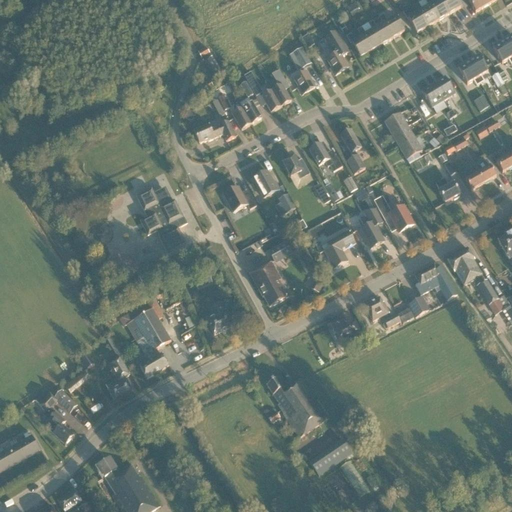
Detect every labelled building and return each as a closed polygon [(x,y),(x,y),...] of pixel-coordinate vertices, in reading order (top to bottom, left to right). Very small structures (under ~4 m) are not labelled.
[(441,1),(439,2),(433,5),(429,0),(426,0),(424,1),(429,8),(430,8),(439,23),(449,16),(441,1)] [(441,1),(449,16),(461,9),(455,0),(438,0),(439,2),(441,1)] [(475,14),(486,8),(481,0),(470,0),(468,2),(475,14)] [(481,0),(486,8),(497,2),(495,0),(481,0)] [(353,21),(362,16),(356,4),(347,10),(353,21)] [(430,8),(429,8),(422,12),(418,5),(413,8),(418,15),(419,14),(428,29),(439,23),(430,8)] [(413,8),(403,14),(407,21),(408,21),(417,36),(428,29),(419,14),(418,15),(413,8)] [(384,25),(393,41),(404,34),(395,19),(387,23),(383,16),(383,17),(380,18),(379,19),(383,26),(384,25)] [(373,32),(382,47),(393,41),(384,25),(383,26),(377,30),(372,23),(368,26),(372,33),(373,32)] [(373,32),(372,33),(366,36),(362,29),(357,32),(361,39),(362,39),(371,54),(382,47),(373,32)] [(330,70),(334,78),(348,70),(341,58),(349,54),(337,34),(325,41),(334,57),(327,61),(332,70),(330,70)] [(362,39),(361,39),(355,43),(351,36),(346,39),(351,46),(351,45),(360,60),(371,54),(362,39)] [(511,38),(503,44),(511,59),(511,38)] [(511,59),(503,44),(492,51),(502,66),(508,62),(511,67),(511,66),(511,59)] [(211,58),(206,49),(198,54),(203,63),(201,64),(212,82),(223,76),(212,58),(211,58)] [(295,61),(301,71),(312,65),(305,55),(295,61)] [(478,59),(468,65),(480,86),(484,84),(481,79),(488,75),(478,59)] [(468,65),(457,71),(467,87),(473,83),(476,88),(480,86),(468,65)] [(315,89),(306,74),(294,81),(299,89),(297,90),(301,97),(315,89)] [(244,78),(249,87),(255,83),(251,75),(244,78)] [(498,75),(491,79),(498,90),(504,86),(503,84),(500,80),(498,75)] [(284,79),(278,82),(281,87),(281,86),(285,92),(287,91),(289,89),(284,79)] [(445,79),(433,86),(443,104),(455,96),(445,79)] [(207,86),(202,89),(204,93),(213,88),(211,84),(207,86)] [(271,92),(281,109),(291,103),(285,92),(281,86),(281,87),(271,92)] [(433,86),(421,93),(432,111),(443,104),(433,86)] [(263,95),(259,89),(253,93),(256,99),(260,96),(263,95)] [(216,94),(224,112),(231,109),(222,91),(216,94)] [(271,115),(281,109),(271,92),(261,98),(271,115)] [(483,97),(474,103),(480,113),(489,107),(483,97)] [(242,110),(251,126),(261,121),(252,104),(242,110)] [(235,107),(234,111),(235,113),(242,110),(239,105),(235,107)] [(241,132),(251,126),(242,110),(235,113),(232,116),(241,132)] [(453,112),(446,116),(450,121),(456,117),(453,112)] [(392,137),(407,128),(400,116),(385,125),(392,137)] [(219,128),(211,131),(209,126),(194,133),(199,146),(207,143),(208,144),(223,137),(226,144),(236,140),(229,123),(219,128)] [(491,126),(494,131),(500,129),(496,123),(491,126)] [(454,126),(449,129),(452,135),(457,132),(454,126)] [(489,134),(494,131),(491,126),(486,129),(489,134)] [(399,150),(415,141),(407,128),(392,137),(399,150)] [(475,134),(480,142),(488,137),(483,129),(475,134)] [(341,138),(351,156),(361,150),(351,132),(341,138)] [(435,150),(440,146),(433,140),(429,144),(435,150)] [(415,141),(399,150),(406,162),(422,153),(415,141)] [(459,144),(462,150),(467,147),(465,142),(464,141),(459,144)] [(457,153),(462,150),(459,144),(454,147),(457,153)] [(325,165),(328,170),(330,168),(334,174),(342,169),(335,156),(329,160),(321,145),(309,152),(319,168),(325,165)] [(448,157),(454,153),(451,147),(445,151),(448,157)] [(442,166),(448,162),(444,156),(438,160),(442,166)] [(511,169),(511,162),(509,157),(500,162),(497,156),(493,158),(502,175),(511,169)] [(362,157),(350,163),(358,177),(370,171),(362,157)] [(426,158),(414,163),(418,172),(430,166),(426,158)] [(297,176),(300,182),(310,177),(302,161),(296,164),(294,160),(283,165),(291,179),(297,176)] [(486,162),(482,164),(483,165),(480,167),(483,172),(478,175),(483,185),(496,178),(486,162)] [(456,175),(449,164),(444,167),(450,178),(456,175)] [(273,185),(267,174),(253,181),(264,200),(279,192),(275,184),(273,185)] [(483,185),(478,175),(469,180),(466,174),(461,176),(471,192),(483,185)] [(352,181),(351,179),(343,183),(350,195),(359,190),(354,180),(352,181)] [(460,197),(456,189),(454,185),(448,188),(444,181),(436,186),(440,193),(438,194),(445,205),(453,201),(454,202),(459,199),(458,198),(460,197)] [(330,186),(325,189),(329,195),(334,192),(330,186)] [(244,199),(238,189),(223,197),(233,215),(247,208),(250,212),(256,208),(250,196),(244,199)] [(322,189),(316,193),(323,204),(328,200),(322,189)] [(170,205),(163,191),(154,196),(151,191),(151,192),(136,199),(137,200),(147,220),(140,223),(140,224),(141,224),(148,238),(149,238),(148,238),(151,237),(156,247),(161,244),(166,254),(185,245),(178,231),(186,226),(175,203),(170,205)] [(359,205),(369,200),(364,191),(354,197),(359,205)] [(335,204),(340,202),(336,195),(331,198),(335,204)] [(288,197),(278,202),(280,205),(286,216),(296,211),(288,197)] [(404,209),(392,215),(382,198),(374,203),(386,226),(392,223),(399,235),(414,227),(404,209)] [(375,212),(365,217),(370,227),(358,233),(362,241),(364,240),(370,252),(384,244),(376,229),(382,225),(375,212)] [(303,223),(297,226),(302,233),(307,230),(303,223)] [(314,231),(309,234),(313,241),(318,239),(314,231)] [(324,253),(334,272),(348,264),(342,253),(355,246),(348,233),(327,245),(329,250),(324,253)] [(511,235),(498,244),(508,262),(511,259),(511,235)] [(295,244),(288,248),(285,244),(268,253),(275,265),(292,256),(290,252),(297,248),(295,244)] [(467,251),(456,258),(447,263),(454,275),(456,274),(464,288),(482,277),(473,263),(474,262),(467,251)] [(168,266),(177,261),(175,256),(165,260),(168,266)] [(281,282),(271,265),(250,276),(263,300),(265,299),(271,310),(286,301),(277,284),(281,282)] [(416,289),(421,298),(438,288),(446,303),(457,297),(440,268),(436,270),(434,267),(415,278),(420,287),(416,289)] [(477,291),(495,320),(504,314),(495,299),(499,297),(491,283),(477,291)] [(505,312),(506,314),(511,310),(504,298),(498,301),(499,302),(505,312)] [(429,312),(421,299),(407,307),(415,320),(429,312)] [(382,306),(380,300),(365,308),(369,316),(368,316),(372,324),(389,316),(384,305),(382,306)] [(214,338),(233,329),(225,314),(233,310),(229,301),(210,310),(214,319),(207,322),(214,338)] [(171,344),(152,312),(148,304),(135,312),(135,313),(132,315),(132,314),(119,321),(129,337),(132,336),(145,359),(146,358),(149,363),(139,369),(147,381),(169,368),(162,356),(159,358),(155,353),(171,344)] [(352,324),(348,317),(338,322),(339,322),(331,326),(336,336),(335,337),(339,344),(348,339),(349,342),(361,336),(354,323),(352,324)] [(400,324),(397,317),(384,324),(387,331),(400,324)] [(81,361),(87,371),(94,366),(88,357),(81,361)] [(117,381),(106,387),(114,403),(132,393),(125,380),(130,377),(121,361),(109,368),(117,381)] [(328,421),(320,408),(301,381),(292,387),(285,391),(278,380),(267,387),(279,406),(278,407),(283,415),(283,416),(300,440),(328,421)] [(71,396),(77,391),(71,383),(65,388),(71,396)] [(40,407),(49,397),(45,393),(36,403),(40,407)] [(62,393),(55,400),(58,403),(57,404),(70,416),(77,407),(62,393)] [(40,407),(39,408),(46,414),(44,417),(59,430),(57,433),(54,436),(65,447),(74,438),(62,427),(63,426),(65,424),(51,411),(57,404),(58,403),(55,400),(55,401),(50,396),(49,397),(40,407)] [(249,419),(242,409),(232,417),(261,455),(271,448),(263,438),(268,434),(253,415),(249,419)] [(280,419),(277,415),(268,421),(271,425),(280,419)] [(26,460),(40,452),(32,438),(29,434),(23,437),(26,441),(18,446),(26,460)] [(26,460),(18,446),(15,441),(9,445),(12,449),(4,454),(12,468),(26,460)] [(0,475),(12,468),(4,454),(1,449),(0,449),(0,475)] [(362,499),(372,493),(353,461),(343,467),(362,499)] [(132,467),(118,476),(110,463),(98,470),(115,496),(112,498),(121,511),(155,511),(161,509),(139,475),(138,476),(132,467)] [(339,488),(334,491),(339,498),(344,494),(339,488)] [(74,492),(73,493),(72,492),(67,495),(68,496),(58,503),(63,511),(91,511),(87,506),(84,508),(74,492)]
